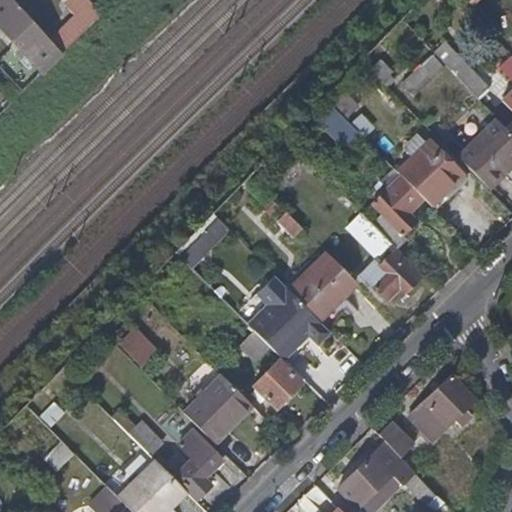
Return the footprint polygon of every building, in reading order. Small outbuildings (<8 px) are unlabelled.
[(23,10),(13,0),(0,0),(0,26),(3,29),(23,10)] [(60,51),(99,13),(87,0),(67,0),(62,5),(72,16),(56,31),(48,38),(58,49),(60,51)] [(48,38),(23,10),(3,29),(23,52),(32,43),(36,47),(39,50),(50,61),(58,53),(57,52),(57,51),(57,50),(58,49),(48,38)] [(27,56),(36,47),(32,43),(23,52),(27,56)] [(50,61),(39,50),(36,55),(46,65),(50,61)] [(511,59),(508,55),(501,63),(511,74),(511,59)] [(430,57),(401,87),(414,100),(443,69),(430,57)] [(487,93),(467,71),(458,80),(466,89),(479,102),(487,93)] [(317,125),(342,150),(356,136),(332,111),(317,125)] [(511,160),(511,136),(505,129),(494,118),(471,140),(455,156),(464,164),(475,176),(482,184),(487,188),(504,171),(503,169),(511,160)] [(459,174),(427,140),(396,171),(399,175),(410,186),(421,197),(429,205),(445,188),(458,175),(459,174)] [(386,188),(399,175),(396,171),(391,167),(378,180),(382,184),(386,188)] [(421,197),(410,186),(399,175),(386,188),(380,194),(372,202),(381,213),(401,232),(413,220),(405,213),(421,197)] [(450,192),(463,180),(458,175),(445,188),(450,192)] [(380,194),(386,188),(382,184),(377,190),(380,194)] [(401,232),(381,213),(377,218),(372,223),(383,233),(395,246),(405,235),(401,232)] [(395,246),(383,233),(372,223),(367,219),(359,229),(378,247),(387,256),(379,266),(373,260),(360,273),(371,286),(383,298),(389,291),(397,297),(404,290),(414,280),(419,275),(414,269),(404,259),(395,250),(397,248),(395,246)] [(192,270),(225,235),(214,224),(181,260),(192,270)] [(342,295),(355,283),(343,270),(326,253),(313,266),(301,278),(288,290),(299,302),(312,315),(319,322),(329,311),(338,302),(336,301),(342,295)] [(312,315),(299,302),(288,290),(285,288),(276,278),(263,266),(245,284),(256,295),(236,314),(242,320),(253,330),(259,337),(265,342),(272,350),(278,356),(281,359),(301,339),(299,338),(303,333),(316,344),(328,331),(319,322),(312,315)] [(140,366),(154,352),(132,329),(117,344),(140,366)] [(299,383),(277,360),(252,385),(274,408),(299,383)] [(250,405),(244,399),(231,385),(221,374),(182,413),(186,417),(193,424),(205,436),(212,443),(234,421),(250,405)] [(453,417),(472,399),(449,374),(422,401),(423,402),(408,416),(427,435),(441,420),(446,424),(453,417)] [(133,425),(116,410),(110,416),(121,427),(126,432),(133,425)] [(152,435),(138,421),(133,425),(126,432),(127,433),(138,443),(148,453),(159,442),(152,435)] [(411,443),(402,434),(389,421),(384,426),(376,434),(383,441),(386,444),(387,445),(388,443),(400,455),(404,451),(411,443)] [(204,445),(187,430),(174,444),(185,454),(190,459),(204,445)] [(56,469),(72,453),(59,440),(43,456),(56,469)] [(377,453),(386,444),(383,441),(373,451),(366,458),(370,461),(377,453)] [(411,470),(410,468),(402,460),(387,445),(386,444),(377,453),(370,461),(375,466),(386,476),(389,473),(397,480),(399,482),(402,478),(404,477),(411,470)] [(202,477),(220,459),(204,445),(190,459),(182,467),(173,475),(196,497),(209,483),(202,477)] [(404,459),(409,455),(404,451),(400,455),(404,459)] [(182,467),(190,459),(185,454),(177,463),(182,467)] [(374,488),(386,476),(375,466),(370,461),(366,458),(356,468),(344,480),(333,490),(326,497),(337,509),(340,511),(362,511),(360,509),(357,506),(374,488)] [(185,490),(176,481),(166,472),(154,460),(131,484),(117,498),(119,499),(121,501),(131,511),(163,511),(170,506),(185,490)] [(425,504),(435,494),(423,481),(411,470),(404,477),(402,478),(399,482),(410,490),(425,504)] [(385,493),(397,480),(389,473),(386,476),(374,488),(357,506),(360,509),(362,511),(366,511),(371,507),(385,493)] [(104,511),(106,511),(119,499),(117,498),(111,492),(97,505),(104,511)] [(131,511),(121,501),(119,499),(106,511),(131,511)] [(441,509),(446,504),(442,500),(437,506),(441,509)]
